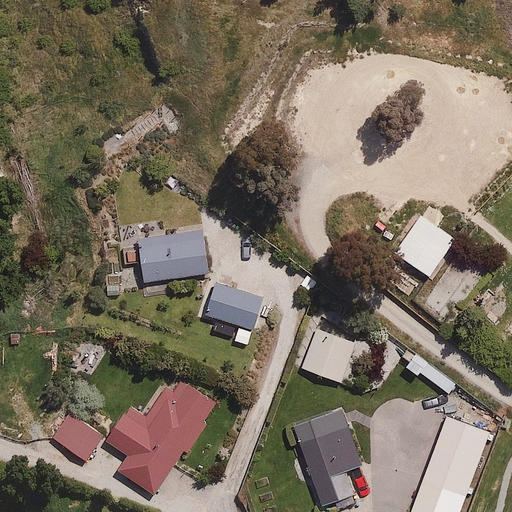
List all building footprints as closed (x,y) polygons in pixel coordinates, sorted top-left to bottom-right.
[(451,196),(438,210),(456,227),(469,213),(451,196)] [(459,233),(422,208),(397,245),(434,270),(459,233)] [(145,256),(147,274),(210,266),(205,224),(123,234),(126,258),(145,256)] [(219,278),(209,311),(251,325),(262,292),(219,278)] [(315,324),(301,363),(342,378),(356,338),(315,324)] [(416,346),(406,359),(449,392),(459,379),(416,346)] [(131,450),(121,465),(156,487),(183,446),(190,450),(210,419),(205,415),(215,400),(172,372),(148,409),(132,398),(108,435),(131,450)] [(304,472),(313,469),(328,510),(360,498),(349,466),(365,460),(343,402),(295,420),(300,434),(291,437),(304,472)] [(104,431),(73,409),(56,433),(87,455),(104,431)] [(460,511),(493,428),(449,411),(409,511),(460,511)]
